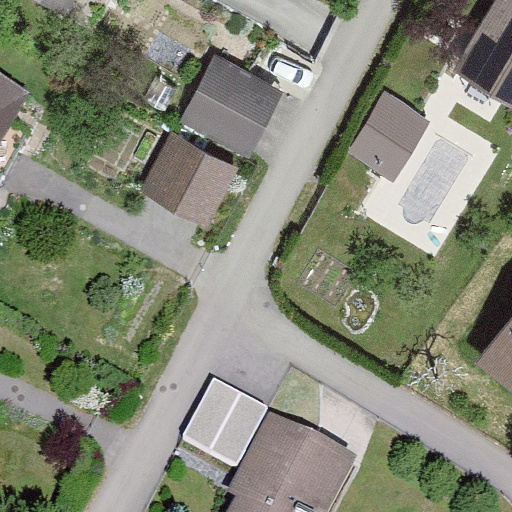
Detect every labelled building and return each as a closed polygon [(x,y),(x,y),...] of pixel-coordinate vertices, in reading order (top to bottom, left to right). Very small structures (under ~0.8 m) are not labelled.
[(511,0),(505,0),(468,62),(511,87),(511,0)] [(278,87),(222,61),(193,122),(248,149),(278,87)] [(359,151),(409,169),(433,104),(383,85),(359,151)] [(0,169),(29,113),(0,97),(0,169)] [(234,167),(179,138),(153,186),(209,216),(234,167)] [(511,333),(494,358),(511,370),(511,333)] [(219,377),(191,439),(250,465),(278,403),(219,377)] [(329,511),(350,474),(275,434),(241,496),(254,503),(249,511),(329,511)]
